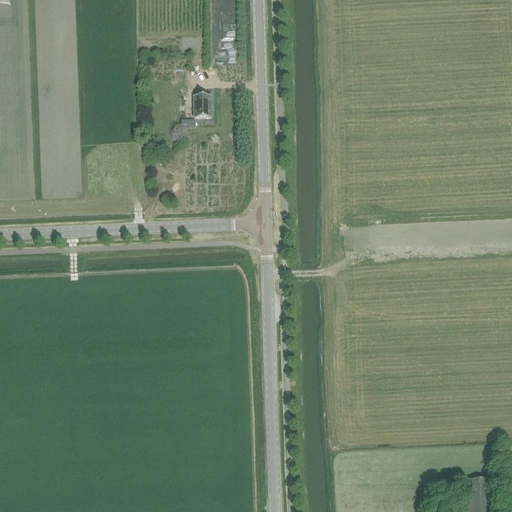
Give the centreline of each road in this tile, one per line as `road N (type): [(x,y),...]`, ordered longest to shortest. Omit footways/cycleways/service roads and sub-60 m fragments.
road 1 (unclassified): [(274,511),(266,223)]
road 2 (tertiary): [(0,235),(266,223)]
road 3 (tertiary): [(266,223),(259,0)]
